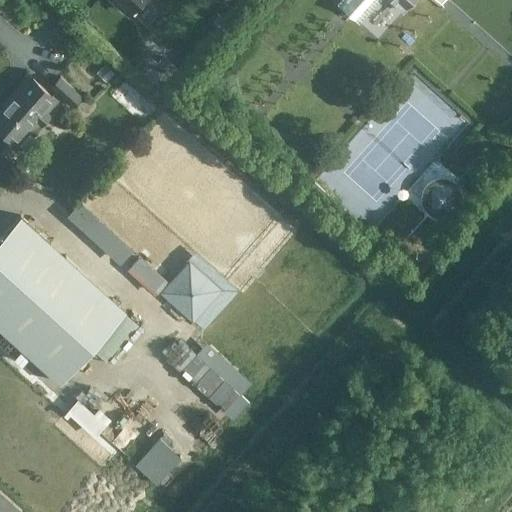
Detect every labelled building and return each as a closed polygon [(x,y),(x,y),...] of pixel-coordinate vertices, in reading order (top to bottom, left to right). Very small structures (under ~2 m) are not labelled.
[(114,0),(128,12),(137,0),(114,0)] [(333,0),(378,40),(385,32),(413,0),(433,0),(442,6),(447,0),(333,0)] [(162,83),(174,67),(148,47),(135,63),(162,83)] [(27,80),(0,110),(0,129),(17,145),(36,124),(40,128),(47,120),(43,117),(54,104),(27,80)] [(72,108),(81,99),(61,80),(52,89),(72,108)] [(120,260),(133,246),(82,197),(68,212),(120,260)] [(21,215),(0,237),(0,327),(60,382),(125,310),(21,215)] [(190,260),(162,291),(193,320),(221,288),(190,260)] [(207,340),(180,370),(232,418),(249,400),(241,392),(252,381),(207,340)] [(156,484),(182,456),(160,436),(134,464),(156,484)] [(0,511),(25,511),(0,489),(0,511)]
